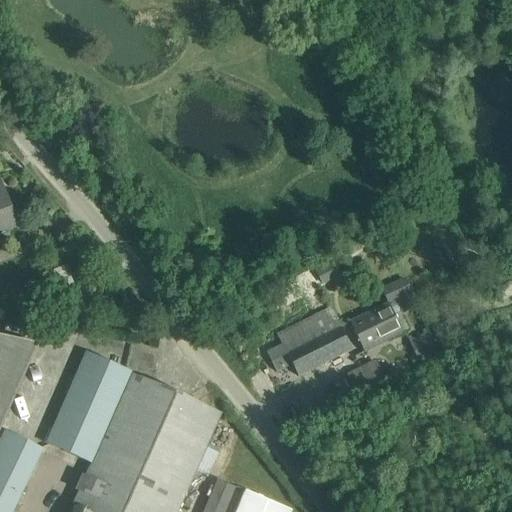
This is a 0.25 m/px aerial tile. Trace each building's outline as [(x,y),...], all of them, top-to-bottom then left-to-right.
[(321,11),(305,20),(311,31),(327,22),(321,11)] [(190,46),(184,53),(189,57),(195,51),(190,46)] [(0,180),(0,233),(18,227),(0,180)] [(42,278),(61,329),(89,318),(69,268),(42,278)] [(381,289),(389,305),(390,308),(414,295),(405,277),(381,289)] [(105,298),(89,304),(99,329),(115,323),(105,298)] [(390,308),(389,305),(351,323),(353,330),(365,353),(403,335),(390,308)] [(296,327),(278,336),(282,345),(267,353),(277,374),(293,366),(299,378),(352,351),(332,310),(296,327)] [(463,316),(432,329),(441,349),(472,336),(463,316)] [(27,341),(32,327),(5,317),(0,331),(27,341)] [(430,332),(409,341),(420,364),(441,355),(430,332)] [(0,427),(35,345),(0,338),(0,427)] [(92,465),(74,507),(85,511),(178,511),(222,414),(88,356),(48,446),(92,465)] [(376,361),(360,369),(370,390),(386,382),(380,369),(376,361)] [(390,364),(380,369),(386,382),(396,377),(390,364)] [(360,369),(344,376),(354,397),(370,390),(360,369)] [(384,392),(364,402),(364,403),(370,416),(386,408),(391,406),(384,392)] [(346,404),(319,418),(323,425),(332,421),(350,411),(346,404)] [(291,511),(293,511),(246,490),(236,511),(291,511)]
